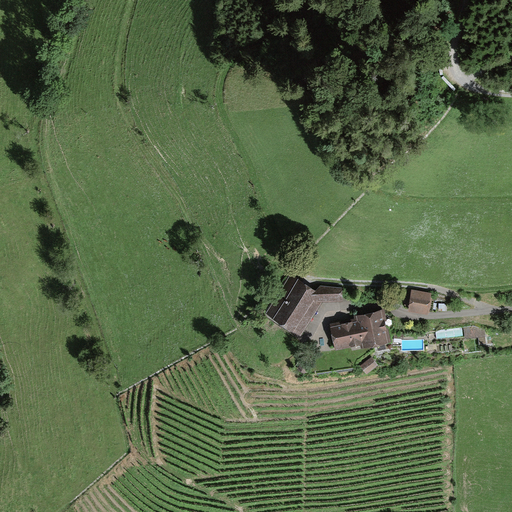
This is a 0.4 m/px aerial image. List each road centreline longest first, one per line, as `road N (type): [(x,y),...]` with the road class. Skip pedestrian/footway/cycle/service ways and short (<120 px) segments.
road 1 (track): [(321,0),(230,62),(220,94),(228,124),(298,271),(310,279),(448,292)]
road 2 (residential): [(511,310),(452,318),(324,308)]
road 3 (track): [(511,93),(482,89),(457,71),(467,0)]
